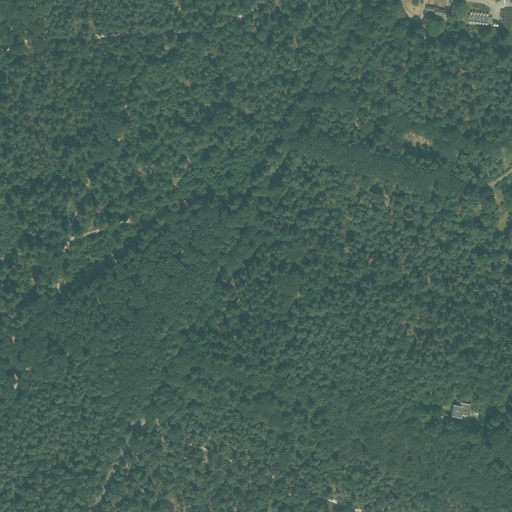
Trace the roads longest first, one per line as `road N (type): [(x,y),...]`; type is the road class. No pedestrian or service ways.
road 1 (unclassified): [(90,511),(367,0)]
road 2 (track): [(179,349),(379,417),(396,419),(426,404)]
road 3 (track): [(35,40),(170,32)]
